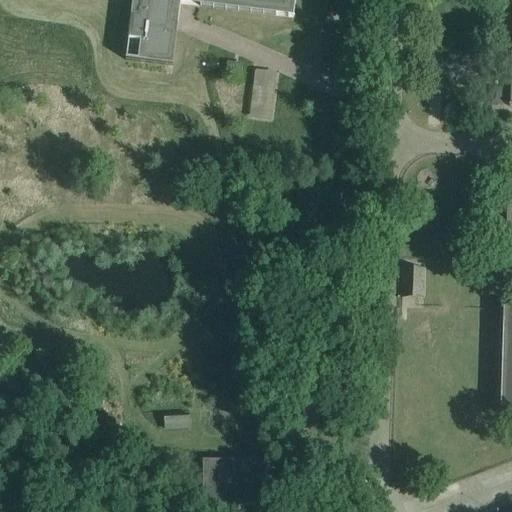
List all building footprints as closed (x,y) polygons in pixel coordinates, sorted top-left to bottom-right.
[(181,5),(293,18),(294,0),(133,0),(126,60),(173,66),(181,5)] [(272,118),(274,70),(251,69),(249,117),(272,118)] [(399,270),(399,300),(401,300),(424,301),(425,270),(402,270),(399,270)] [(511,415),(511,310),(504,310),(501,415),(511,415)] [(189,412),(176,413),(177,427),(190,427),(189,412)] [(266,477),(266,463),(202,462),(202,506),(265,507),(265,491),(278,491),(279,478),(266,477)]
